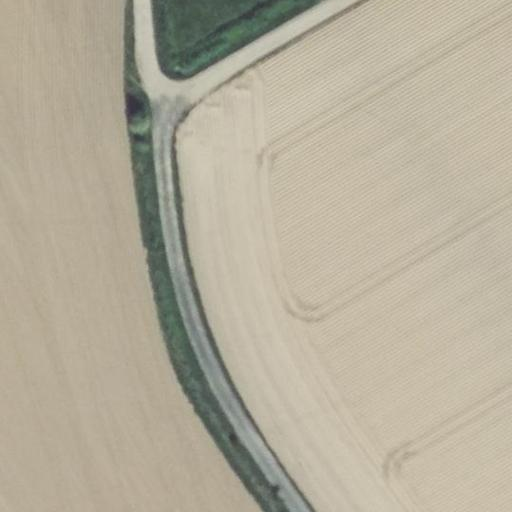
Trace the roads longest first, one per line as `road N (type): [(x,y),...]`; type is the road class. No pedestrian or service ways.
road 1 (track): [(142,0),(178,275),(206,360),(303,511)]
road 2 (track): [(158,110),(341,0)]
